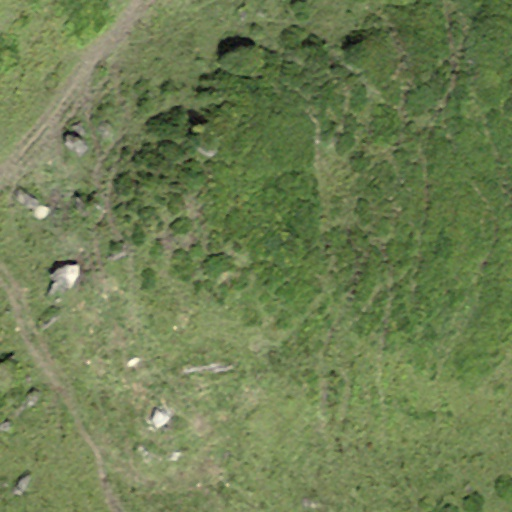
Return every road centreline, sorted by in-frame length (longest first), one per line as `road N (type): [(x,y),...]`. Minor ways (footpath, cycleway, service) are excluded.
road 1 (track): [(0,271),(23,307),(38,355),(103,456),(163,485),(199,473)]
road 2 (track): [(145,0),(0,177)]
